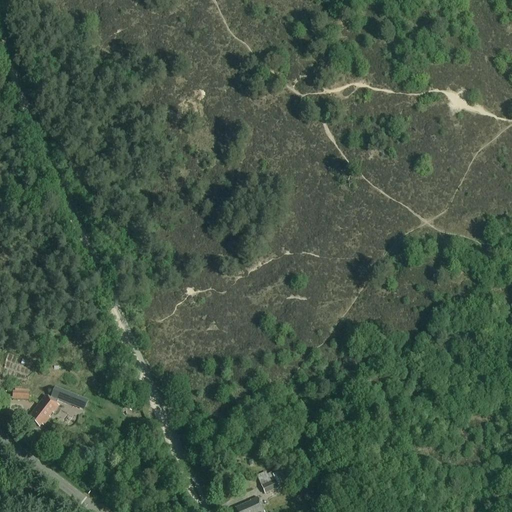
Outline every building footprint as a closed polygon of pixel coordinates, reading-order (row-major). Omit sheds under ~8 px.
[(56,387),(52,397),(85,411),(89,401),(56,387)] [(12,401),(29,402),(29,394),(12,393),(12,401)] [(59,407),(46,397),(28,419),(39,428),(41,425),(43,427),(50,418),(49,418),(52,414),(53,414),(59,407)] [(265,495),(274,491),(270,482),(261,487),(265,495)] [(263,511),(257,498),(250,501),(250,502),(235,509),(236,511),(263,511)]
